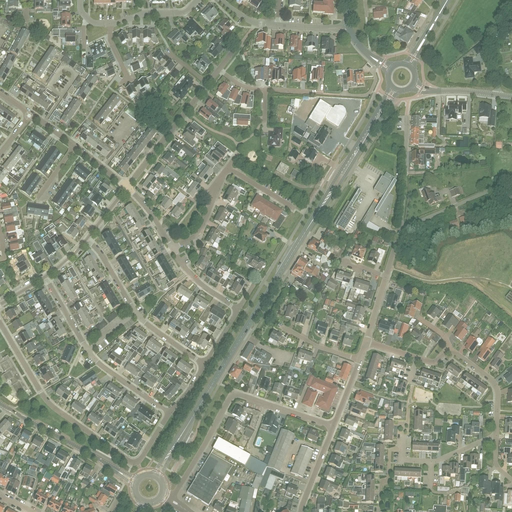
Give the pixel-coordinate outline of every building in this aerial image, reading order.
[(66,10),(66,8),(70,8),(70,6),(71,5),(71,3),(70,2),(70,0),(64,0),(63,0),(56,0),(57,2),(60,2),(60,8),(62,8),(62,10),(66,10)] [(257,9),(261,3),(256,0),(249,0),(251,1),(250,4),(257,9)] [(333,7),(332,7),(326,7),(326,5),(325,3),(323,3),(323,4),(325,8),(325,14),(325,15),(330,16),(333,13),(333,7)] [(18,9),(18,4),(8,4),(5,4),(5,9),(5,13),(11,12),(11,9),(16,9),(18,9)] [(47,4),(43,4),(35,4),(35,10),(37,10),(42,10),(42,13),(50,13),(50,10),(47,10),(47,4)] [(214,10),(211,12),(207,8),(201,14),(210,23),(218,15),(214,10)] [(376,9),(376,12),(374,12),(374,19),(379,19),(380,20),(381,19),(383,19),(383,15),(386,15),(386,8),(376,9)] [(403,13),(409,14),(406,19),(409,21),(416,25),(419,19),(414,17),(416,13),(414,13),(410,12),(403,11),(403,13)] [(62,22),(70,22),(70,16),(68,16),(64,16),(64,13),(58,13),(57,13),(57,18),(57,19),(62,19),(62,22)] [(189,24),(190,25),(184,31),(188,35),(187,36),(190,39),(193,36),(195,38),(198,35),(199,36),(203,32),(192,21),(189,24)] [(226,38),(231,33),(229,31),(231,28),(225,21),(219,27),(224,32),(222,34),(226,38)] [(413,31),(416,25),(409,21),(407,24),(404,22),(402,25),(413,31)] [(70,28),(70,22),(62,22),(62,28),(58,28),(58,31),(59,31),(67,31),(67,28),(70,28)] [(399,30),(398,32),(403,35),(402,36),(404,37),(405,36),(411,40),(414,35),(406,30),(405,30),(401,28),(399,30)] [(19,36),(26,40),(29,35),(22,31),(21,34),(17,33),(16,35),(19,36)] [(60,40),(62,40),(66,40),(66,45),(75,45),(75,36),(73,36),(67,36),(67,31),(59,31),(59,37),(59,38),(59,39),(60,40)] [(143,40),(143,35),(140,35),(140,31),(138,31),(132,31),(132,35),(132,40),(136,40),(140,48),(143,48),(143,40)] [(143,35),(143,40),(149,40),(156,45),(159,44),(156,38),(154,35),(151,35),(151,31),(149,31),(143,31),(143,35)] [(179,35),(175,32),(173,34),(172,34),(167,38),(175,46),(181,39),(182,38),(179,35)] [(398,33),(396,36),(398,37),(400,39),(400,40),(399,42),(402,44),(403,42),(408,45),(411,40),(405,36),(404,37),(402,36),(403,35),(398,32),(398,33)] [(132,40),(132,35),(129,35),(127,36),(125,33),(118,36),(122,44),(126,42),(129,48),(132,48),(132,40)] [(23,46),(26,40),(19,36),(16,42),(23,46)] [(266,36),(258,36),(258,40),(257,40),(256,41),(256,42),(257,44),(258,44),(264,45),(264,47),(264,51),(269,51),(270,39),(270,38),(266,38),(266,36)] [(275,45),(271,45),(271,51),(277,51),(277,47),(278,47),(278,46),(283,47),(284,37),(277,37),(276,40),(276,42),(275,41),(275,45)] [(302,42),(297,42),(298,38),(297,38),(296,37),(294,37),(294,38),(291,38),(290,48),(295,48),(295,51),(294,52),(301,52),(301,46),(302,46),(302,42)] [(214,59),(217,55),(219,53),(220,54),(222,51),(217,47),(220,43),(219,42),(215,38),(212,42),(211,44),(214,47),(208,54),(214,59)] [(307,43),(305,45),(305,47),(306,48),(307,48),(313,49),(313,51),(317,51),(317,41),(315,41),(315,39),(312,39),(308,39),(307,43)] [(330,40),(322,40),(322,44),(321,51),(326,51),(325,56),(332,56),(333,42),(329,42),(330,40)] [(20,51),(23,46),(16,42),(13,48),(20,51)] [(6,44),(4,43),(0,50),(7,54),(8,50),(4,48),(6,44)] [(101,44),(91,49),(92,51),(91,52),(94,57),(105,52),(104,51),(105,51),(103,46),(102,47),(101,44)] [(479,44),(473,49),(478,54),(484,50),(479,44)] [(17,57),(20,51),(13,48),(10,53),(12,54),(11,56),(16,58),(17,57)] [(47,54),(54,59),(57,61),(59,58),(55,56),(57,54),(52,50),(51,49),(47,54)] [(61,62),(62,63),(63,63),(66,58),(68,59),(70,56),(64,52),(62,55),(64,57),(61,62)] [(93,57),(93,62),(96,62),(96,59),(106,54),(105,52),(94,57),(93,57)] [(156,71),(164,62),(162,60),(164,56),(162,55),(158,52),(156,55),(155,54),(154,54),(153,56),(154,57),(153,58),(156,61),(154,69),(156,71)] [(47,54),(44,59),(50,64),(54,59),(47,54)] [(128,67),(129,66),(133,73),(137,71),(141,69),(139,66),(139,65),(145,60),(145,62),(148,62),(147,57),(146,54),(143,54),(132,59),(131,60),(126,62),(128,67)] [(165,55),(164,56),(162,60),(164,62),(167,64),(169,61),(171,59),(165,55)] [(15,60),(16,58),(11,56),(10,58),(8,57),(5,62),(12,66),(15,61),(15,60)] [(199,64),(196,67),(200,70),(199,72),(203,75),(205,72),(208,69),(209,67),(212,64),(207,60),(206,60),(204,58),(203,57),(200,60),(202,61),(199,64)] [(47,69),(50,64),(44,59),(40,65),(47,69)] [(467,71),(465,73),(466,78),(473,77),(473,72),(480,71),(479,64),(473,65),(473,59),(464,60),(465,65),(466,67),(467,71)] [(12,66),(5,62),(2,61),(1,63),(4,65),(2,68),(9,72),(12,66)] [(164,62),(156,71),(156,72),(159,75),(166,71),(169,73),(170,72),(175,66),(173,65),(169,61),(167,64),(164,62)] [(268,69),(268,75),(272,75),(271,80),(271,83),(277,83),(277,82),(278,69),(275,69),(275,68),(273,67),(273,64),(268,64),(268,66),(268,69)] [(278,69),(277,82),(283,82),(283,80),(283,79),(284,75),(287,75),(288,64),(284,64),(284,68),(281,68),(281,70),(278,69)] [(43,74),(47,69),(40,65),(36,70),(43,74)] [(107,66),(96,71),(97,75),(100,75),(106,74),(107,77),(108,78),(116,74),(112,67),(109,69),(107,66)] [(0,73),(6,77),(9,72),(2,68),(0,72),(0,73)] [(255,70),(254,77),(256,77),(256,82),(261,82),(263,82),(264,79),(264,77),(268,77),(268,75),(268,69),(263,69),(263,71),(255,70)] [(306,77),(304,77),(305,70),(299,69),(299,72),(294,72),(294,73),(293,73),(292,76),(294,76),(293,77),(293,81),(297,81),(297,82),(300,82),(301,81),(301,80),(306,81),(306,77)] [(312,72),(312,73),(312,75),(310,75),(310,77),(310,80),(312,81),(312,82),(313,82),(313,83),(317,83),(317,82),(318,82),(318,81),(318,80),(322,80),(322,76),(323,70),(320,70),(316,69),(313,69),(312,72)] [(40,79),(43,74),(36,70),(33,75),(39,79),(40,79)] [(175,70),(171,76),(174,79),(179,73),(175,70)] [(346,75),(342,75),(342,76),(342,80),(342,81),(363,79),(363,74),(362,74),(362,73),(358,73),(359,74),(355,75),(353,76),(352,71),(351,71),(346,72),(346,75)] [(87,82),(94,86),(98,81),(96,80),(91,77),(87,82)] [(179,87),(186,92),(189,89),(192,86),(192,85),(193,84),(191,82),(186,78),(179,87)] [(137,88),(143,99),(145,104),(154,100),(152,96),(147,99),(146,97),(146,88),(149,86),(146,79),(139,83),(140,85),(137,87),(137,88)] [(140,85),(139,83),(137,80),(134,81),(135,82),(132,84),(133,85),(134,89),(137,88),(137,87),(140,85)] [(90,91),(94,86),(87,82),(84,87),(90,91)] [(218,93),(222,96),(220,98),(227,101),(231,93),(228,92),(227,91),(229,88),(224,84),(222,87),(221,86),(218,90),(219,90),(218,93)] [(143,99),(137,88),(134,89),(133,85),(130,87),(126,89),(129,97),(133,95),(135,97),(140,101),(143,99)] [(25,97),(30,90),(25,86),(22,91),(20,93),(25,97)] [(186,92),(179,87),(178,86),(172,93),(175,95),(174,97),(177,99),(179,98),(181,100),(182,100),(186,95),(187,94),(187,93),(186,92)] [(73,88),(72,87),(67,93),(71,96),(76,90),(73,89),(73,88)] [(80,92),(87,97),(90,91),(84,87),(82,90),(80,88),(78,91),(80,92)] [(31,100),(35,94),(30,90),(25,97),(31,100)] [(240,106),(242,98),(239,96),(239,97),(237,96),(239,93),(233,90),(229,100),(234,102),(233,105),(240,106)] [(36,104),(43,94),(44,93),(41,91),(38,95),(35,94),(31,100),(36,104)] [(83,102),(87,97),(80,92),(77,97),(80,99),(83,102)] [(41,108),(46,101),(48,98),(48,97),(43,94),(36,104),(41,108)] [(244,95),(241,105),(246,107),(246,109),(253,109),(253,100),(250,100),(248,100),(249,96),(244,95)] [(110,102),(116,107),(120,102),(114,97),(110,102)] [(207,106),(214,112),(218,108),(221,110),(224,106),(215,99),(213,102),(214,102),(213,103),(210,101),(206,106),(207,106)] [(52,103),(51,104),(46,101),(41,108),(46,111),(49,108),(51,110),(55,105),(52,103)] [(71,106),(77,111),(81,105),(77,103),(74,101),(71,106)] [(311,116),(308,120),(316,125),(319,127),(320,126),(322,123),(324,120),(337,128),(344,117),(345,114),(345,110),(342,108),(339,107),(334,107),(333,109),(320,101),(311,116)] [(116,107),(110,102),(106,107),(112,112),(114,109),(115,110),(117,108),(116,107)] [(165,109),(170,113),(175,107),(169,103),(165,109)] [(449,108),(445,108),(445,115),(449,115),(449,120),(456,120),(456,114),(462,114),(462,110),(466,110),(466,103),(458,103),(458,105),(449,105),(449,108)] [(224,106),(221,110),(226,113),(224,116),(227,118),(230,114),(225,105),(224,106)] [(480,118),(488,119),(488,126),(494,127),(495,112),(491,112),(491,107),(485,106),(485,105),(482,105),(481,105),(480,118)] [(74,116),(77,111),(71,106),(67,111),(74,116)] [(217,115),(214,112),(207,106),(205,109),(207,111),(206,112),(203,110),(199,114),(208,121),(211,116),(214,119),(217,115)] [(108,116),(112,112),(106,107),(102,112),(108,116)] [(3,119),(1,123),(0,123),(0,127),(2,128),(3,124),(6,121),(10,114),(5,111),(0,117),(3,119)] [(56,112),(55,111),(52,116),(54,118),(53,119),(59,123),(60,122),(62,119),(58,116),(60,114),(57,112),(56,112)] [(70,121),(74,116),(67,111),(64,116),(70,121)] [(104,121),(108,116),(102,112),(98,117),(104,121)] [(10,114),(6,121),(3,124),(2,128),(7,130),(8,128),(5,127),(8,123),(11,125),(15,118),(10,114)] [(64,116),(60,114),(58,116),(62,119),(60,122),(63,124),(62,125),(63,125),(66,127),(68,127),(70,124),(69,123),(70,121),(64,116)] [(233,126),(237,126),(248,127),(248,121),(245,121),(245,115),(238,115),(234,115),(233,118),(233,120),(233,126)] [(430,118),(430,120),(422,120),(422,121),(421,121),(421,118),(420,118),(420,116),(416,116),(416,118),(412,117),(412,123),(427,124),(432,124),(437,124),(437,118),(434,118),(430,118)] [(100,126),(104,121),(98,117),(94,121),(100,126)] [(146,126),(148,123),(144,120),(144,121),(140,125),(139,127),(140,128),(144,124),(146,126)] [(316,125),(308,120),(305,125),(308,127),(312,129),(313,129),(316,125)] [(85,143),(93,133),(95,129),(96,128),(92,124),(90,126),(89,128),(92,130),(88,135),(86,133),(87,131),(84,128),(80,133),(81,134),(83,136),(80,139),(85,143)] [(187,132),(194,137),(196,134),(201,138),(206,132),(198,127),(196,130),(191,126),(187,131),(187,132)] [(317,136),(320,138),(320,139),(324,142),(325,141),(324,141),(328,134),(326,133),(328,130),(322,127),(317,136)] [(294,133),(302,137),(305,133),(297,128),(294,133)] [(146,134),(152,139),(156,134),(150,129),(146,134)] [(269,146),(279,147),(279,139),(281,139),(282,129),(275,129),(274,134),(269,134),(269,142),(268,143),(268,145),(269,145),(269,146)] [(35,143),(40,136),(35,132),(29,139),(35,143)] [(192,141),(195,138),(194,137),(187,132),(183,137),(185,138),(189,141),(187,144),(192,148),(196,144),(192,141)] [(93,133),(85,143),(90,147),(97,138),(94,135),(95,135),(93,133)] [(148,144),(152,139),(146,134),(142,139),(148,144)] [(40,136),(35,143),(40,148),(46,140),(40,136)] [(319,145),(321,146),(321,145),(322,146),(324,142),(320,139),(320,138),(317,136),(315,139),(311,137),(308,141),(316,146),(317,147),(319,145)] [(434,145),(424,144),(424,138),(411,137),(411,145),(418,145),(418,148),(434,148),(434,145)] [(95,150),(102,142),(99,140),(100,140),(97,138),(90,147),(95,150)] [(144,149),(148,144),(142,139),(140,142),(137,140),(135,142),(144,149)] [(107,146),(107,145),(102,142),(95,150),(100,154),(107,146)] [(141,154),(144,149),(135,142),(134,143),(137,146),(134,149),(141,154)] [(217,151),(215,154),(222,159),(223,159),(227,154),(224,152),(222,150),(224,147),(217,143),(214,147),(216,149),(215,150),(217,151)] [(183,148),(179,145),(178,147),(176,144),(172,150),(174,151),(178,155),(181,151),(184,154),(191,159),(195,155),(196,156),(198,153),(195,151),(193,150),(192,152),(185,146),(183,148)] [(114,152),(107,146),(100,154),(105,158),(108,155),(111,157),(114,152)] [(14,153),(21,158),(25,153),(18,148),(14,153)] [(48,154),(56,159),(60,154),(52,148),(48,154)] [(137,158),(141,154),(134,149),(131,153),(137,158)] [(317,154),(310,149),(309,152),(305,150),(305,151),(304,151),(303,152),(303,153),(303,154),(306,157),(304,160),(311,164),(313,161),(314,161),(316,157),(315,157),(317,154)] [(412,153),(412,162),(415,162),(415,166),(422,166),(422,162),(420,162),(420,156),(420,155),(424,155),(424,154),(435,154),(435,150),(425,150),(419,150),(419,153),(412,153)] [(293,151),(289,158),(294,162),(299,154),(293,151)] [(131,153),(129,152),(125,157),(133,163),(137,158),(131,153)] [(17,163),(21,158),(14,153),(10,158),(17,163)] [(218,164),(222,159),(215,154),(214,153),(211,158),(207,155),(204,158),(204,159),(210,163),(213,160),(217,163),(218,164)] [(52,165),(56,159),(48,154),(44,159),(52,165)] [(188,166),(176,157),(174,159),(168,154),(165,157),(164,157),(162,160),(166,163),(166,162),(168,164),(171,165),(173,162),(185,171),(188,166)] [(129,168),(133,163),(125,157),(121,162),(129,168)] [(13,168),(17,163),(10,158),(7,163),(13,168)] [(121,162),(117,159),(116,159),(114,158),(111,162),(113,164),(115,161),(118,164),(116,167),(119,168),(121,170),(125,173),(129,168),(121,162)] [(48,170),(52,165),(44,159),(40,165),(48,170)] [(204,159),(203,161),(209,165),(207,168),(211,171),(214,166),(210,163),(204,159)] [(200,171),(201,172),(208,177),(210,175),(210,176),(211,176),(213,174),(213,173),(212,172),(211,171),(207,168),(209,165),(203,161),(201,163),(201,164),(204,166),(200,171)] [(17,171),(13,168),(7,163),(5,165),(4,164),(2,167),(9,173),(7,175),(12,179),(14,176),(10,172),(11,170),(15,173),(17,171)] [(288,168),(281,164),(276,171),(284,176),(288,168)] [(44,176),(48,170),(40,165),(36,170),(44,176)] [(79,177),(85,170),(80,166),(74,173),(79,177)] [(170,175),(168,173),(164,171),(159,167),(154,172),(156,174),(155,176),(158,178),(162,174),(168,178),(170,175)] [(85,170),(79,177),(85,181),(90,174),(85,170)] [(170,170),(168,173),(170,175),(174,179),(177,181),(178,179),(179,177),(170,170)] [(291,176),(296,179),(299,174),(294,171),(291,176)] [(206,180),(208,177),(201,172),(197,177),(194,175),(193,174),(191,176),(195,180),(198,178),(203,181),(204,183),(204,182),(205,183),(206,183),(207,181),(207,180),(206,180)] [(386,198),(389,195),(396,183),(394,181),(395,179),(386,173),(384,176),(383,179),(381,178),(374,191),(384,197),(386,198)] [(20,180),(23,176),(22,174),(18,179),(14,176),(12,179),(18,183),(20,181),(20,180)] [(29,180),(37,186),(41,180),(33,175),(29,180)] [(192,182),(188,187),(196,193),(197,191),(198,191),(199,191),(200,190),(200,189),(200,188),(199,187),(193,183),(195,180),(191,176),(189,179),(192,182)] [(161,189),(157,186),(154,184),(156,181),(153,178),(151,177),(147,182),(158,191),(161,189)] [(203,181),(198,178),(195,180),(193,183),(199,187),(203,181)] [(11,190),(12,191),(15,187),(16,187),(18,184),(11,179),(9,182),(10,183),(14,186),(11,190)] [(157,182),(164,187),(166,185),(159,179),(157,182)] [(33,191),(37,186),(29,180),(25,186),(33,191)] [(72,192),(76,186),(68,181),(64,186),(72,192)] [(154,196),(158,191),(147,182),(142,187),(148,191),(149,192),(147,195),(152,199),(154,196)] [(110,191),(110,190),(104,186),(100,183),(96,188),(99,190),(99,191),(106,196),(107,194),(108,193),(110,191)] [(29,197),(33,191),(25,186),(21,191),(29,197)] [(68,197),(72,192),(64,186),(60,192),(68,197)] [(190,197),(192,198),(196,193),(188,187),(187,186),(185,188),(185,189),(188,191),(185,194),(190,197)] [(226,195),(238,201),(241,195),(244,197),(246,193),(242,191),(235,187),(233,191),(230,189),(229,188),(228,188),(227,191),(227,192),(228,192),(226,195)] [(306,201),(302,208),(305,210),(317,190),(314,188),(309,197),(306,201)] [(460,195),(460,194),(458,189),(449,191),(452,198),(460,195)] [(426,203),(429,202),(430,206),(438,203),(437,202),(441,201),(439,195),(435,197),(434,194),(431,195),(430,190),(422,193),(424,198),(423,198),(424,200),(425,200),(426,203)] [(85,198),(83,200),(89,205),(89,204),(90,205),(92,203),(97,207),(102,200),(98,198),(100,195),(94,191),(91,194),(94,196),(90,201),(85,198)] [(347,202),(334,224),(337,226),(336,227),(344,232),(347,227),(351,230),(355,224),(353,224),(350,222),(356,212),(351,209),(353,206),(361,192),(358,191),(350,204),(347,202)] [(64,203),(68,197),(60,192),(57,197),(64,203)] [(179,200),(182,195),(180,193),(173,202),(172,203),(173,204),(175,205),(179,200)] [(179,205),(185,197),(183,196),(182,195),(179,200),(175,205),(177,207),(176,209),(171,215),(176,219),(182,213),(185,210),(179,205)] [(236,204),(238,201),(226,195),(223,201),(229,204),(230,205),(232,201),(236,204)] [(393,197),(389,195),(386,198),(384,197),(378,206),(374,203),(363,219),(369,223),(375,212),(376,213),(375,216),(387,224),(389,215),(390,209),(393,197)] [(166,196),(165,197),(164,196),(160,201),(163,204),(161,207),(166,211),(171,204),(166,201),(168,198),(166,196)] [(60,208),(64,203),(57,197),(53,203),(60,208)] [(256,211),(262,202),(261,201),(262,200),(257,197),(252,205),(250,208),(255,210),(256,211)] [(87,207),(89,205),(83,200),(81,203),(84,205),(83,207),(85,208),(81,213),(85,217),(86,216),(89,218),(90,218),(92,216),(91,215),(94,212),(87,207)] [(262,216),(268,206),(266,204),(262,202),(256,211),(260,214),(259,215),(262,216)] [(4,214),(17,212),(16,208),(14,207),(10,208),(10,204),(1,205),(3,211),(4,211),(4,214)] [(34,215),(35,206),(28,205),(27,214),(34,215)] [(129,215),(135,211),(132,205),(125,209),(129,215)] [(234,212),(233,212),(237,214),(238,211),(228,205),(227,208),(234,212)] [(41,216),(42,207),(35,206),(34,215),(41,216)] [(268,219),(274,209),(270,207),(268,206),(262,216),(264,218),(264,217),(268,219)] [(42,207),(41,216),(47,217),(49,208),(42,207)] [(75,218),(78,214),(69,207),(66,211),(75,218)] [(274,223),(280,213),(276,210),(274,209),(268,219),(270,220),(274,223)] [(225,211),(224,212),(221,210),(217,216),(229,222),(230,220),(229,219),(232,214),(225,211)] [(132,220),(138,216),(135,211),(129,215),(132,220)] [(5,224),(19,221),(13,222),(13,219),(16,218),(18,215),(17,212),(4,214),(5,218),(4,218),(5,224)] [(286,215),(281,212),(281,213),(280,213),(274,223),(275,223),(272,227),(276,229),(278,230),(280,226),(283,222),(285,219),(283,218),(283,217),(284,217),(284,218),(285,218),(285,217),(286,217),(286,216),(286,215)] [(243,220),(244,217),(239,215),(236,226),(241,229),(242,224),(243,220)] [(76,229),(78,227),(81,229),(86,222),(81,219),(77,216),(75,219),(78,221),(75,225),(73,223),(71,226),(76,229)] [(136,226),(142,222),(138,216),(132,220),(136,226)] [(221,226),(223,222),(228,225),(229,222),(217,216),(214,222),(217,224),(220,225),(221,226)] [(461,225),(468,223),(466,216),(459,218),(461,225)] [(363,219),(359,226),(377,232),(379,229),(369,223),(363,219)] [(459,226),(457,220),(449,222),(451,229),(455,228),(459,226)] [(7,233),(21,230),(15,231),(14,227),(18,227),(20,225),(19,221),(5,224),(6,224),(7,227),(6,227),(7,233)] [(136,236),(143,231),(142,229),(145,227),(142,222),(136,226),(138,231),(134,233),(136,236)] [(264,242),(265,241),(265,239),(264,239),(266,237),(262,234),(263,233),(264,233),(267,228),(260,224),(257,229),(258,230),(257,231),(253,237),(259,241),(262,243),(263,242),(263,243),(264,242)] [(55,228),(52,225),(44,231),(46,234),(55,228)] [(71,226),(70,228),(72,229),(69,233),(66,231),(67,230),(63,225),(57,230),(61,235),(63,233),(64,233),(64,234),(67,236),(73,240),(78,233),(75,231),(76,229),(71,226)] [(226,237),(227,234),(218,229),(216,231),(223,235),(226,237)] [(312,240),(307,247),(317,253),(318,252),(325,256),(328,251),(322,248),(325,244),(326,245),(329,239),(333,233),(327,229),(323,236),(320,241),(323,243),(321,245),(319,244),(312,240)] [(9,242),(23,239),(17,240),(16,237),(20,236),(22,234),(21,230),(7,233),(8,233),(9,236),(8,236),(9,242)] [(209,237),(221,243),(222,241),(217,238),(219,234),(216,232),(214,231),(212,230),(209,237)] [(144,241),(151,237),(148,231),(144,233),(143,231),(136,236),(137,238),(141,236),(144,241)] [(105,242),(112,237),(109,232),(102,236),(105,242)] [(49,239),(50,240),(54,245),(56,243),(61,250),(67,246),(62,238),(59,240),(55,235),(49,239)] [(51,247),(54,245),(50,240),(49,239),(48,236),(43,239),(48,247),(44,250),(49,257),(55,253),(51,247)] [(108,247),(116,243),(112,237),(105,242),(108,247)] [(148,247),(154,243),(151,237),(144,241),(148,247)] [(220,246),(221,243),(209,237),(205,243),(207,244),(211,246),(212,247),(214,243),(219,246),(220,246)] [(21,249),(20,245),(22,245),(23,243),(23,239),(9,242),(10,242),(11,245),(9,245),(11,251),(21,249)] [(33,261),(34,260),(36,265),(45,260),(41,254),(41,253),(39,250),(41,248),(37,242),(36,240),(32,242),(33,244),(33,245),(38,255),(37,256),(36,256),(35,254),(30,257),(33,261)] [(111,252),(119,248),(116,243),(108,247),(111,252)] [(151,252),(158,248),(154,243),(148,247),(151,252)] [(365,250),(355,246),(352,256),(361,259),(365,250)] [(210,247),(209,250),(216,253),(220,255),(221,253),(210,247)] [(122,250),(120,251),(119,248),(111,252),(114,258),(122,254),(122,253),(124,252),(122,250)] [(151,259),(154,257),(161,254),(158,248),(151,252),(147,254),(148,256),(149,256),(151,259)] [(209,264),(207,263),(208,262),(204,260),(208,251),(202,249),(201,252),(202,252),(199,259),(197,261),(199,262),(198,264),(196,267),(202,271),(204,267),(206,269),(209,264)] [(236,252),(235,256),(242,260),(244,255),(242,254),(244,252),(239,250),(237,253),(236,252)] [(377,258),(381,260),(384,252),(378,250),(376,255),(371,253),(368,262),(375,265),(376,262),(377,258)] [(260,261),(252,257),(252,258),(247,255),(245,258),(250,261),(248,265),(254,269),(254,268),(255,269),(254,272),(258,274),(262,268),(263,268),(264,268),(265,266),(264,265),(259,262),(260,261)] [(24,256),(20,258),(17,260),(19,263),(18,264),(20,267),(17,268),(16,266),(12,269),(15,273),(19,271),(21,274),(27,270),(24,265),(27,262),(24,256)] [(84,268),(94,262),(91,257),(84,261),(86,265),(83,266),(84,268)] [(120,268),(128,263),(124,258),(117,262),(120,268)] [(160,267),(166,263),(163,258),(157,262),(160,267)] [(300,258),(296,265),(302,269),(301,269),(302,270),(303,270),(305,271),(310,275),(311,275),(314,277),(315,278),(316,277),(317,276),(320,271),(315,268),(312,266),(310,269),(306,266),(308,263),(300,258)] [(217,268),(219,270),(225,262),(221,259),(216,268),(217,268)] [(89,269),(90,272),(97,268),(94,262),(84,268),(85,271),(89,269)] [(124,273),(131,269),(128,263),(120,268),(124,273)] [(163,273),(170,269),(166,263),(160,267),(163,273)] [(296,265),(293,270),(302,275),(305,277),(304,279),(312,284),(313,282),(315,278),(314,277),(312,280),(309,278),(311,275),(310,275),(305,271),(304,273),(301,271),(302,270),(301,269),(302,269),(296,265)] [(94,277),(100,273),(97,268),(90,272),(94,277)] [(207,277),(212,281),(219,270),(217,268),(215,270),(212,268),(211,270),(207,276),(207,277)] [(127,278),(134,274),(131,269),(124,273),(127,278)] [(166,278),(173,274),(170,269),(163,273),(166,278)] [(222,271),(219,270),(212,281),(218,284),(219,284),(222,279),(225,281),(226,281),(227,279),(229,275),(227,273),(225,272),(225,273),(222,271)] [(291,274),(291,275),(296,278),(296,279),(295,281),(303,286),(308,289),(307,289),(310,291),(311,290),(314,285),(311,284),(312,284),(304,279),(305,277),(302,275),(293,270),(291,273),(291,274)] [(342,283),(344,274),(338,272),(335,281),(338,282),(342,283)] [(103,279),(100,273),(94,277),(91,279),(95,286),(98,284),(97,282),(103,279)] [(242,283),(245,279),(234,273),(233,276),(238,279),(237,280),(242,283)] [(130,284),(132,283),(137,279),(134,274),(127,278),(130,284)] [(176,280),(173,274),(166,278),(169,283),(167,284),(169,288),(175,284),(174,281),(176,280)] [(347,289),(348,285),(351,277),(344,274),(342,283),(345,284),(344,287),(345,287),(346,289),(344,296),(342,300),(346,301),(350,291),(350,289),(347,289)] [(61,286),(71,281),(69,278),(68,279),(65,275),(61,277),(61,278),(58,280),(61,286)] [(338,284),(337,283),(330,279),(329,280),(326,286),(334,291),(338,284)] [(233,286),(234,286),(241,290),(244,285),(242,283),(237,280),(235,284),(235,283),(230,280),(229,283),(233,286)] [(71,287),(69,284),(72,283),(71,281),(61,286),(64,291),(71,287)] [(354,292),(355,293),(356,293),(356,290),(360,291),(363,283),(356,281),(353,290),(350,289),(350,291),(354,292)] [(234,286),(233,286),(229,283),(227,286),(232,289),(230,292),(237,297),(241,290),(234,286)] [(369,285),(363,283),(360,291),(364,292),(363,297),(365,297),(364,300),(368,301),(371,292),(372,288),(369,287),(369,285)] [(103,294),(110,290),(107,284),(100,288),(103,294)] [(142,289),(146,296),(153,292),(148,285),(142,289)] [(74,293),(71,287),(64,291),(68,297),(74,293)] [(183,297),(187,291),(181,287),(177,294),(183,297)] [(139,299),(146,296),(142,289),(135,292),(139,299)] [(167,295),(169,297),(176,292),(174,289),(167,295)] [(400,300),(401,295),(402,291),(395,289),(393,297),(389,295),(388,301),(389,301),(387,308),(394,310),(397,300),(400,300)] [(78,298),(76,295),(80,293),(78,290),(74,293),(68,297),(71,302),(78,298)] [(106,299),(113,295),(110,290),(103,294),(106,299)] [(192,295),(187,291),(183,297),(181,300),(186,303),(181,312),(184,314),(191,303),(188,301),(192,295)] [(350,291),(346,301),(352,303),(353,299),(355,293),(354,292),(350,291)] [(34,297),(33,299),(26,303),(29,307),(34,303),(35,304),(45,298),(42,292),(34,296),(34,297)] [(91,305),(93,304),(89,295),(81,300),(83,303),(88,300),(91,305)] [(110,304),(116,300),(113,295),(106,299),(110,304)] [(46,300),(45,298),(35,304),(36,306),(38,304),(40,307),(48,303),(49,302),(48,300),(47,300),(46,300)] [(199,307),(200,308),(203,302),(197,298),(194,304),(193,304),(191,303),(184,314),(183,314),(185,316),(186,315),(187,316),(192,307),(197,310),(199,307)] [(116,300),(110,304),(113,310),(119,306),(116,300)] [(24,302),(18,306),(23,313),(29,310),(24,302)] [(200,308),(205,311),(209,305),(203,302),(200,308)] [(414,302),(412,308),(408,306),(405,316),(413,318),(415,310),(419,311),(421,305),(414,302)] [(40,307),(38,309),(39,312),(42,310),(44,313),(51,308),(52,308),(51,305),(50,305),(49,306),(48,303),(40,307)] [(74,308),(77,313),(84,309),(86,308),(85,305),(83,307),(81,304),(74,308)] [(157,310),(163,315),(168,309),(162,304),(157,310)] [(291,320),(293,314),(296,315),(299,307),(293,305),(292,309),(288,308),(285,318),(291,320)] [(445,310),(442,308),(438,306),(436,310),(434,309),(433,308),(428,315),(434,320),(436,317),(439,313),(442,316),(446,310),(445,310)] [(9,312),(6,314),(10,321),(16,317),(13,313),(17,310),(16,307),(9,312)] [(51,308),(44,313),(47,318),(54,314),(51,308)] [(84,309),(77,313),(80,318),(87,315),(85,311),(88,310),(86,308),(84,309)] [(174,308),(168,316),(171,318),(177,310),(174,308)] [(208,324),(211,326),(212,325),(211,325),(214,321),(214,322),(216,318),(220,312),(214,308),(210,314),(213,316),(208,324)] [(356,309),(353,308),(351,314),(349,313),(362,318),(365,311),(356,309)] [(159,321),(163,315),(157,310),(152,317),(159,321)] [(207,314),(204,312),(201,317),(199,320),(201,322),(207,314)] [(217,324),(219,320),(222,322),(226,315),(220,312),(216,318),(214,322),(217,324)] [(303,326),(305,320),(309,321),(311,314),(305,312),(303,318),(298,316),(296,324),(303,326)] [(360,324),(362,318),(349,313),(347,320),(342,318),(341,321),(346,323),(356,326),(357,323),(360,324)] [(207,314),(201,322),(204,324),(210,316),(207,314)] [(83,324),(90,320),(94,318),(92,315),(89,317),(87,315),(80,318),(83,324)] [(446,323),(443,326),(449,330),(452,326),(454,328),(458,323),(449,316),(445,322),(446,323)] [(324,336),(327,328),(330,329),(333,319),(327,317),(324,326),(319,325),(316,332),(320,333),(320,335),(324,336)] [(50,330),(53,328),(60,324),(57,318),(49,323),(50,323),(47,324),(50,330)] [(174,332),(182,320),(179,319),(176,323),(174,321),(169,328),(174,332)] [(90,320),(83,324),(87,329),(94,325),(90,320)] [(184,328),(181,326),(181,324),(183,321),(182,320),(174,332),(179,335),(184,328)] [(12,325),(16,332),(23,328),(18,321),(12,325)] [(36,323),(35,321),(23,328),(25,330),(36,323)] [(379,330),(389,334),(390,330),(394,331),(396,324),(392,323),(391,324),(382,321),(379,330)] [(196,327),(198,324),(195,322),(192,327),(190,331),(192,333),(192,332),(194,330),(196,327)] [(20,337),(24,344),(30,341),(29,340),(33,337),(30,331),(36,328),(38,326),(36,323),(25,330),(26,333),(20,337)] [(346,323),(345,327),(348,328),(354,330),(354,331),(358,332),(360,327),(356,326),(346,323)] [(467,333),(464,331),(467,327),(461,323),(456,330),(458,332),(456,335),(458,336),(457,338),(461,341),(467,333)] [(56,334),(63,329),(60,324),(53,328),(56,334)] [(404,325),(401,335),(400,338),(404,340),(405,336),(408,326),(404,325)] [(332,330),(331,333),(329,341),(336,343),(339,336),(342,337),(345,327),(341,326),(340,329),(341,329),(340,332),(332,330)] [(477,336),(480,330),(475,327),(472,333),(477,336)] [(184,328),(179,335),(184,339),(189,332),(184,328)] [(54,338),(57,336),(59,339),(67,335),(63,329),(56,334),(52,336),(54,338)] [(136,329),(134,333),(131,331),(124,338),(128,341),(130,338),(136,342),(137,340),(141,333),(136,329)] [(420,343),(421,341),(423,338),(429,343),(431,340),(436,344),(441,338),(435,334),(429,329),(426,334),(422,331),(420,333),(415,329),(411,335),(416,338),(415,340),(420,343)] [(193,336),(207,345),(210,340),(203,335),(202,338),(199,336),(199,337),(192,332),(192,333),(191,334),(193,336)] [(272,343),(273,341),(277,343),(278,342),(283,345),(286,340),(281,337),(282,336),(278,334),(278,335),(273,332),(270,339),(268,341),(269,342),(271,343),(272,343)] [(137,340),(143,344),(147,338),(141,333),(137,340)] [(353,340),(349,339),(350,335),(346,333),(342,345),(350,347),(353,340)] [(193,336),(191,334),(186,340),(189,342),(190,341),(193,342),(192,343),(197,346),(204,350),(207,345),(193,336)] [(511,336),(510,335),(498,350),(502,353),(511,340),(511,336)] [(477,339),(476,341),(471,337),(466,343),(469,345),(466,349),(472,353),(478,345),(479,346),(480,345),(482,343),(482,341),(479,339),(477,339)] [(490,348),(491,348),(495,342),(489,337),(484,344),(485,344),(479,351),(482,353),(478,358),(484,362),(491,353),(488,351),(490,348)] [(151,352),(158,343),(157,342),(156,342),(155,342),(154,342),(151,340),(145,348),(145,349),(151,352)] [(160,355),(158,354),(162,348),(159,346),(160,346),(159,345),(159,344),(158,343),(151,352),(156,356),(155,358),(151,363),(153,365),(160,355)] [(36,351),(38,353),(45,349),(41,344),(35,348),(32,344),(26,348),(30,355),(36,351)] [(248,345),(240,357),(247,361),(253,365),(263,366),(270,367),(270,366),(268,364),(272,357),(262,351),(262,352),(252,347),(248,345)] [(116,351),(119,348),(116,346),(112,351),(114,353),(113,354),(109,359),(115,363),(118,357),(119,358),(121,355),(116,351)] [(65,354),(72,357),(76,350),(68,347),(65,354)] [(48,355),(45,349),(38,353),(40,356),(33,360),(35,363),(34,364),(36,367),(37,366),(37,367),(43,363),(41,359),(45,357),(48,355)] [(125,360),(127,362),(135,352),(130,349),(125,357),(123,355),(121,359),(119,358),(118,357),(115,363),(120,367),(124,361),(125,360)] [(167,361),(172,355),(173,354),(170,352),(169,352),(169,353),(166,351),(162,357),(160,355),(153,365),(155,366),(156,367),(160,362),(159,361),(161,360),(166,363),(167,361)] [(303,361),(306,353),(299,351),(297,358),(293,357),(290,367),(294,369),(296,364),(299,365),(300,360),(303,361)] [(138,354),(136,352),(135,352),(127,362),(129,364),(129,365),(125,370),(131,374),(137,365),(136,366),(134,365),(134,363),(132,361),(133,359),(134,359),(138,354)] [(502,364),(499,361),(503,356),(497,352),(492,358),(495,361),(491,367),(497,371),(502,364)] [(314,362),(311,361),(312,355),(306,353),(303,361),(307,363),(305,367),(307,367),(305,374),(309,375),(314,362)] [(69,364),(72,357),(65,354),(62,361),(69,364)] [(13,386),(12,387),(18,397),(28,391),(22,381),(21,381),(8,359),(9,358),(7,356),(2,359),(0,355),(0,363),(1,363),(2,365),(0,366),(4,373),(6,372),(7,373),(2,376),(6,383),(10,381),(13,386)] [(177,359),(172,355),(167,361),(166,363),(170,367),(169,369),(170,369),(166,374),(169,375),(172,370),(175,366),(174,364),(177,359)] [(371,361),(378,364),(379,360),(383,361),(384,358),(373,355),(371,361)] [(330,362),(336,364),(339,358),(332,356),(330,362)] [(175,366),(172,370),(169,375),(170,377),(171,377),(175,372),(175,371),(180,375),(181,374),(182,372),(187,365),(181,361),(177,367),(175,366)] [(376,370),(378,364),(371,361),(369,368),(376,370)] [(396,370),(398,363),(392,361),(389,368),(387,367),(385,374),(388,375),(389,372),(391,373),(392,369),(396,370)] [(153,365),(151,363),(147,368),(143,373),(146,375),(141,382),(147,386),(153,377),(148,373),(152,366),(154,367),(155,366),(153,365)] [(404,365),(398,363),(396,370),(399,371),(398,375),(401,376),(404,365)] [(140,372),(143,373),(147,368),(144,366),(142,369),(137,365),(131,374),(136,378),(140,373),(140,372)] [(182,372),(185,374),(188,376),(193,369),(187,365),(182,372)] [(258,373),(258,372),(260,368),(255,366),(253,369),(246,365),(243,370),(249,373),(251,371),(253,373),(257,375),(258,373)] [(340,372),(348,375),(351,368),(343,365),(343,367),(337,365),(336,368),(341,370),(340,372)] [(449,373),(452,375),(456,369),(451,365),(443,375),(442,380),(443,381),(443,380),(445,380),(448,377),(447,376),(449,373)] [(43,377),(58,369),(56,366),(52,368),(48,370),(47,367),(40,371),(43,377)] [(234,368),(229,376),(236,380),(240,374),(241,372),(240,372),(234,368)] [(374,376),(376,370),(369,368),(367,374),(374,376)] [(54,379),(52,376),(56,374),(59,372),(58,369),(43,377),(47,384),(51,381),(53,384),(59,380),(57,377),(54,379)] [(345,382),(348,375),(340,372),(332,369),(331,372),(335,374),(333,379),(338,381),(339,379),(345,382)] [(459,380),(457,379),(462,373),(456,369),(452,375),(455,377),(452,381),(456,384),(459,380)] [(262,370),(257,385),(260,386),(259,386),(261,387),(260,390),(266,392),(269,382),(264,381),(264,377),(265,371),(262,370)] [(423,379),(427,380),(429,373),(423,371),(420,378),(419,377),(417,381),(422,383),(423,379)] [(158,380),(153,377),(147,386),(152,389),(156,383),(157,383),(159,384),(166,374),(164,372),(158,380)] [(87,377),(91,383),(97,379),(93,373),(87,377)] [(433,382),(435,374),(429,373),(427,380),(430,381),(429,385),(432,386),(433,382)] [(373,380),(374,376),(367,374),(365,380),(376,384),(377,381),(373,380)] [(435,374),(433,382),(436,383),(435,387),(438,388),(441,376),(435,374)] [(467,384),(472,378),(467,374),(462,380),(461,379),(458,382),(462,385),(464,382),(467,384)] [(309,375),(306,382),(305,385),(310,387),(309,388),(312,389),(311,391),(308,390),(302,404),(309,407),(310,404),(312,403),(316,393),(317,391),(319,392),(323,382),(313,378),(313,377),(309,375)] [(82,378),(83,379),(80,381),(84,388),(91,383),(87,377),(86,376),(82,378)] [(174,387),(176,384),(171,381),(173,378),(171,377),(170,377),(167,381),(169,382),(169,383),(170,384),(165,389),(173,397),(178,392),(174,387)] [(287,379),(284,378),(282,377),(281,380),(279,386),(275,384),(272,393),(279,395),(282,387),(281,387),(282,385),(285,386),(287,379)] [(290,400),(290,399),(293,391),(294,387),(291,386),(293,381),(290,380),(291,378),(288,377),(287,379),(285,386),(287,387),(284,397),(285,398),(285,399),(290,400)] [(472,388),(477,382),(472,378),(467,384),(472,388)] [(397,388),(405,390),(407,384),(396,380),(395,383),(398,384),(397,388)] [(325,391),(335,395),(338,388),(323,382),(319,392),(324,394),(325,391)] [(478,392),(482,386),(477,382),(472,388),(478,392)] [(173,397),(165,389),(162,386),(159,384),(156,389),(158,391),(160,389),(166,394),(164,397),(169,401),(173,397)] [(109,398),(115,389),(110,385),(105,391),(103,389),(97,398),(99,400),(104,393),(107,395),(106,397),(108,399),(109,398)] [(479,402),(481,399),(488,390),(482,386),(478,392),(481,394),(476,400),(479,402)] [(397,388),(394,387),(392,390),(391,393),(403,397),(405,390),(397,388)] [(66,391),(61,388),(56,395),(61,398),(66,391)] [(71,395),(68,393),(70,390),(68,388),(66,391),(61,398),(66,402),(71,395)] [(111,407),(113,409),(115,406),(119,401),(116,399),(119,394),(121,392),(115,389),(109,398),(113,400),(114,401),(111,407)] [(293,391),(290,399),(296,401),(299,393),(293,391)] [(328,412),(335,395),(325,391),(324,394),(322,398),(319,396),(315,406),(318,408),(322,410),(323,410),(322,411),(324,412),(325,411),(328,412)] [(370,402),(372,397),(360,392),(359,394),(357,394),(355,400),(364,404),(365,400),(370,402)] [(82,397),(83,398),(81,401),(80,401),(78,404),(75,402),(71,408),(76,412),(88,395),(86,393),(82,397)] [(81,415),(85,410),(87,408),(84,406),(86,403),(87,403),(90,399),(91,397),(88,395),(76,412),(81,415)] [(121,405),(126,409),(132,400),(127,396),(125,398),(122,403),(119,401),(115,406),(118,408),(121,405)] [(382,407),(383,403),(388,405),(389,401),(381,398),(378,406),(382,407)] [(137,404),(132,400),(126,409),(131,412),(127,419),(130,421),(132,418),(135,412),(133,411),(136,406),(137,404)] [(401,405),(393,405),(394,403),(389,402),(389,408),(393,408),(393,412),(401,412),(401,405)] [(365,414),(367,408),(356,404),(355,407),(352,406),(350,412),(359,416),(361,413),(365,414)] [(244,418),(246,415),(242,414),(243,412),(239,410),(240,408),(235,406),(233,410),(234,411),(232,415),(235,417),(235,418),(240,421),(242,417),(244,418)] [(137,416),(142,420),(148,412),(143,408),(139,413),(136,411),(135,412),(132,418),(135,420),(137,416)] [(254,431),(258,419),(260,414),(244,408),(243,412),(242,414),(246,415),(252,417),(248,427),(254,431)] [(93,423),(101,411),(100,410),(97,413),(97,412),(94,416),(92,414),(88,420),(87,420),(87,421),(89,423),(90,422),(91,422),(93,423)] [(105,423),(109,417),(106,415),(105,418),(102,416),(104,412),(101,411),(93,423),(98,427),(102,421),(105,423)] [(154,416),(148,412),(142,420),(145,422),(146,420),(149,422),(149,423),(152,426),(156,419),(153,417),(154,416)] [(263,426),(262,430),(267,431),(275,434),(278,425),(275,424),(276,420),(276,419),(267,416),(263,426)] [(468,419),(466,419),(466,416),(463,416),(463,419),(463,420),(462,427),(462,428),(465,428),(465,436),(472,437),(472,433),(472,428),(469,427),(469,424),(467,422),(468,419)] [(472,433),(479,434),(479,427),(482,427),(483,417),(479,416),(479,425),(475,424),(475,422),(472,422),(472,424),(472,428),(472,433)] [(118,422),(109,435),(114,438),(116,435),(117,434),(118,433),(116,431),(118,428),(118,427),(122,422),(124,423),(125,421),(121,418),(119,420),(118,422)] [(354,432),(354,431),(355,429),(352,428),(354,424),(356,425),(358,422),(355,421),(347,418),(345,425),(348,426),(347,429),(350,430),(350,431),(354,432)] [(227,443),(229,440),(231,435),(233,436),(236,429),(235,429),(237,425),(229,420),(226,427),(227,428),(225,432),(227,432),(222,440),(227,443)] [(367,428),(369,423),(360,420),(359,423),(363,424),(362,429),(366,431),(368,428),(367,428)] [(1,426),(6,431),(11,426),(5,421),(1,426)] [(104,431),(109,435),(118,422),(116,421),(114,424),(113,424),(111,427),(108,426),(104,431)] [(392,423),(385,422),(385,421),(381,421),(381,425),(380,429),(392,429),(392,423)] [(127,426),(137,433),(139,431),(129,424),(127,426)] [(243,436),(249,439),(254,431),(248,427),(242,424),(240,427),(245,430),(244,432),(246,432),(243,436)] [(422,429),(422,426),(415,425),(414,432),(421,432),(421,434),(431,434),(431,430),(426,430),(422,429)] [(306,439),(316,443),(319,436),(315,435),(316,433),(304,428),(302,427),(301,428),(299,432),(300,433),(302,433),(302,434),(308,436),(306,439)] [(451,445),(451,444),(455,444),(455,434),(459,434),(459,427),(452,427),(451,433),(447,433),(447,444),(448,444),(447,445),(451,445)] [(266,468),(279,473),(294,435),(281,430),(266,468)] [(24,431),(21,436),(20,436),(18,439),(20,439),(19,441),(26,445),(31,435),(24,431)] [(342,439),(343,440),(346,441),(347,437),(351,438),(352,435),(349,434),(349,433),(342,431),(341,434),(339,434),(337,439),(342,441),(342,439)] [(361,435),(354,432),(353,436),(359,438),(359,439),(359,440),(362,441),(364,436),(361,435)] [(130,436),(128,438),(129,439),(138,444),(139,442),(140,443),(142,440),(141,440),(141,439),(138,437),(140,435),(136,433),(135,435),(133,438),(130,436)] [(258,447),(260,443),(261,443),(263,438),(257,436),(253,446),(258,447)] [(37,459),(40,455),(37,453),(39,448),(40,449),(43,442),(36,438),(32,445),(37,447),(34,453),(37,454),(35,458),(37,459)] [(126,444),(124,447),(131,451),(132,448),(135,450),(136,449),(138,447),(137,446),(138,444),(129,439),(128,441),(130,443),(128,445),(126,444)] [(250,456),(243,452),(243,451),(242,452),(218,439),(219,440),(213,450),(244,467),(250,456)] [(433,445),(432,445),(432,453),(439,453),(439,449),(440,449),(440,441),(439,441),(438,441),(437,442),(433,442),(433,445)] [(344,451),(346,452),(347,448),(337,444),(334,451),(342,455),(344,451)] [(383,447),(376,446),(376,445),(363,444),(361,448),(371,448),(371,449),(376,449),(375,453),(383,453),(383,447)] [(49,460),(52,455),(55,449),(48,445),(45,451),(49,454),(47,458),(49,460)] [(313,451),(301,447),(291,474),(302,478),(313,451)] [(55,457),(51,463),(57,466),(57,464),(60,461),(65,463),(69,457),(60,452),(56,458),(55,457)] [(471,466),(477,466),(476,471),(481,471),(482,465),(478,465),(479,456),(471,455),(471,459),(471,466)] [(214,456),(210,457),(187,493),(208,507),(232,467),(214,456)] [(331,459),(330,458),(328,464),(339,468),(340,464),(341,464),(342,460),(332,456),(331,459)] [(460,475),(460,476),(460,481),(465,481),(465,475),(464,475),(465,469),(471,470),(471,466),(471,459),(464,459),(463,469),(461,469),(460,475)] [(0,485),(8,471),(7,471),(7,472),(5,471),(9,462),(6,460),(4,463),(1,469),(0,471),(0,485)] [(63,473),(60,478),(65,481),(68,476),(69,477),(71,474),(73,470),(76,472),(77,469),(79,469),(81,465),(80,464),(80,463),(79,463),(79,462),(76,460),(76,461),(74,460),(74,461),(71,466),(68,464),(65,469),(63,473)] [(460,476),(460,475),(457,475),(458,465),(451,465),(451,468),(450,475),(456,475),(456,482),(460,482),(460,481),(460,476)] [(81,476),(85,478),(87,480),(89,476),(93,470),(86,466),(81,476)] [(9,481),(11,482),(17,469),(13,467),(9,475),(10,475),(9,476),(8,476),(9,474),(10,472),(8,471),(0,485),(2,486),(2,487),(2,488),(4,489),(4,488),(5,488),(9,481)] [(25,477),(22,487),(32,490),(35,480),(33,480),(37,468),(31,467),(29,471),(27,470),(25,477)] [(58,472),(55,477),(56,477),(60,479),(63,473),(65,469),(62,467),(58,473),(58,472)] [(18,468),(17,469),(11,482),(11,483),(13,484),(13,485),(14,485),(15,484),(18,485),(18,484),(17,483),(21,473),(22,470),(18,468)] [(285,476),(279,473),(266,468),(259,487),(265,489),(270,476),(283,481),(285,476)] [(451,468),(443,468),(443,478),(440,478),(440,485),(444,485),(444,478),(450,478),(450,475),(451,468)] [(341,479),(343,472),(334,469),(333,472),(327,469),(324,477),(331,480),(333,475),(341,479)] [(50,482),(53,477),(46,473),(43,478),(50,482)] [(96,473),(88,485),(93,488),(100,476),(96,473)] [(374,477),(367,477),(367,475),(361,475),(360,483),(363,483),(374,484),(374,477)] [(491,483),(488,483),(488,478),(480,478),(480,489),(485,490),(484,495),(490,495),(491,483)] [(331,494),(332,490),(336,491),(338,485),(329,482),(328,484),(322,482),(319,489),(325,492),(331,494)] [(20,485),(18,484),(18,485),(15,484),(14,485),(13,485),(13,484),(11,483),(7,492),(15,496),(20,485)] [(496,501),(498,501),(502,502),(503,494),(500,493),(500,488),(500,484),(493,483),(492,495),(497,495),(496,501)] [(103,489),(101,492),(102,493),(109,497),(110,495),(113,497),(117,490),(115,489),(110,486),(109,485),(108,487),(106,486),(105,487),(103,490),(103,489)] [(72,486),(70,491),(73,492),(72,495),(75,497),(79,488),(72,486)] [(282,490),(287,492),(286,493),(295,497),(297,490),(289,486),(288,488),(284,487),(282,490)] [(249,511),(254,490),(241,487),(239,499),(242,500),(238,511),(249,511)] [(39,503),(43,496),(40,494),(42,491),(39,490),(34,500),(39,503)] [(511,492),(509,492),(508,495),(504,495),(503,506),(508,507),(508,505),(511,505),(511,492)] [(97,502),(100,503),(99,505),(101,506),(103,507),(109,497),(102,493),(99,499),(97,502)] [(43,496),(39,503),(44,505),(49,496),(47,494),(45,497),(43,496)] [(53,510),(56,503),(54,502),(55,499),(53,497),(48,507),(53,510)] [(224,498),(223,501),(220,506),(216,503),(213,510),(217,511),(221,511),(224,507),(223,507),(225,503),(227,500),(224,498)] [(56,503),(53,510),(56,511),(58,511),(63,503),(61,502),(59,505),(56,503)]
